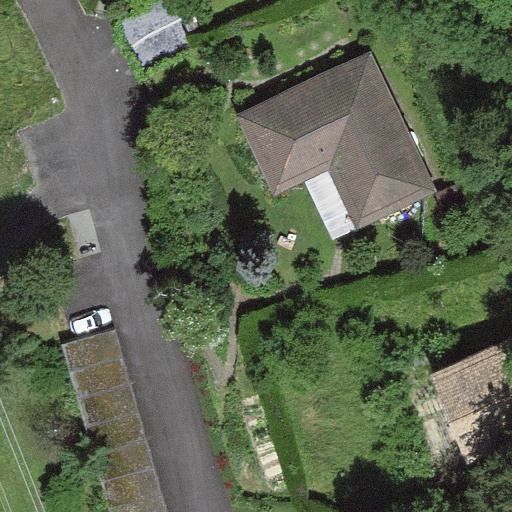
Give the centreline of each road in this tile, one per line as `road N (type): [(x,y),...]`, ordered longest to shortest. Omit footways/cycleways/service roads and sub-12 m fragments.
road 1 (unknown): [(0,273),(99,170),(197,511)]
road 2 (unknown): [(58,0),(99,170)]
